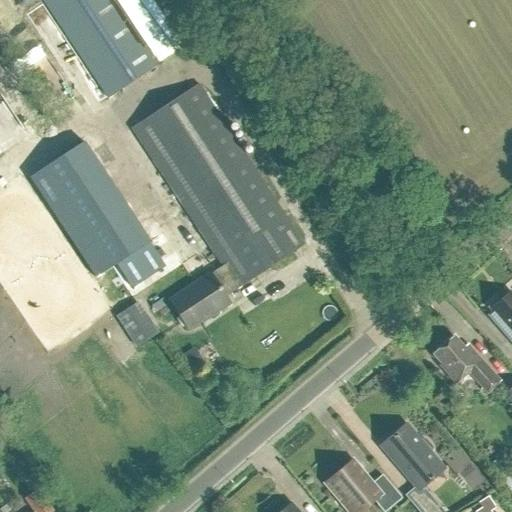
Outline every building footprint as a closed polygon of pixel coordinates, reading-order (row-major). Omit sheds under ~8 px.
[(111,0),(41,0),(107,99),(121,89),(156,66),(111,0)] [(224,297),(236,289),(303,245),(197,85),(131,128),(221,266),(209,274),(168,301),(186,328),(200,319),(201,321),(228,303),(224,297)] [(50,164),(29,178),(32,182),(50,210),(71,196),(50,164)] [(148,243),(115,265),(130,288),(164,266),(148,243)] [(488,306),(492,311),(487,316),(510,344),(511,343),(511,298),(508,293),(497,301),(496,299),(488,306)] [(160,320),(170,313),(160,299),(151,305),(160,320)] [(129,308),(116,316),(136,347),(152,337),(156,334),(150,324),(142,329),(129,308)] [(463,348),(453,336),(432,355),(447,373),(446,374),(452,382),(454,381),(456,383),(469,372),(482,386),(493,377),(480,362),(481,361),(466,345),(463,348)] [(203,362),(193,348),(179,357),(189,371),(203,362)] [(511,385),(502,395),(511,406),(511,385)] [(405,424),(379,447),(413,488),(403,496),(417,511),(443,511),(422,487),(443,469),(430,453),(431,448),(424,440),(419,439),(405,424)] [(370,484),(351,462),(325,484),(348,511),(357,511),(372,500),(382,511),(383,511),(400,498),(381,475),(370,484)] [(52,511),(53,511),(38,489),(23,499),(31,511),(52,511)] [(473,511),(489,511),(490,511),(494,509),(487,497),(477,503),(480,508),(473,511)] [(297,511),(290,503),(280,511),(297,511)]
